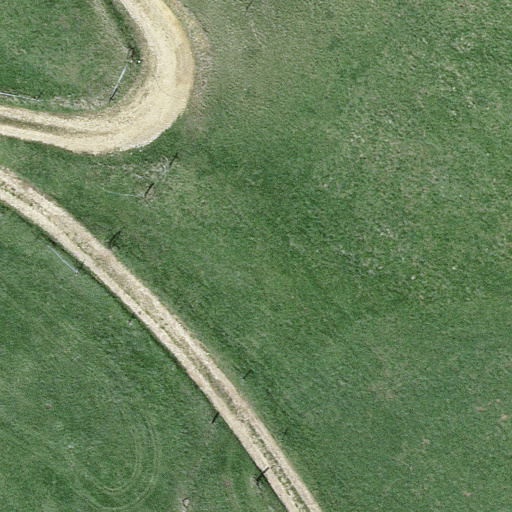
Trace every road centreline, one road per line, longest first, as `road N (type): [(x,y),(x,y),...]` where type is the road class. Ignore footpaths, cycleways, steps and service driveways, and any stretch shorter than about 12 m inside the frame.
road 1 (track): [(0,182),(64,226),(204,367),(305,511)]
road 2 (track): [(139,0),(172,50),(167,97),(151,117),(97,132),(0,118)]
